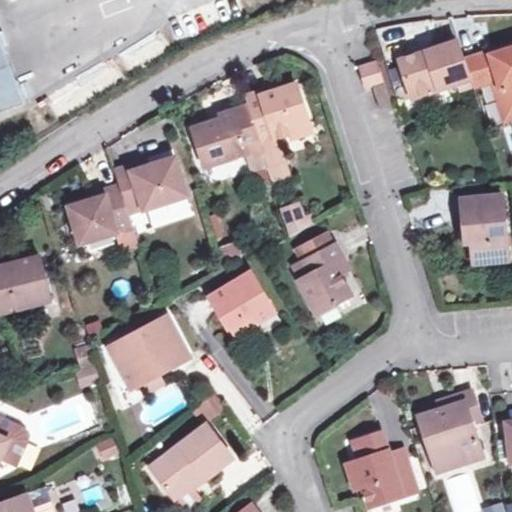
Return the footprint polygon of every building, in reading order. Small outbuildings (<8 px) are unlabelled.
[(32,0),(36,8),(53,0),(32,0)] [(0,121),(30,109),(0,30),(0,121)] [(426,53),(423,48),(399,56),(411,95),(469,77),(462,57),(456,38),(436,44),(438,50),(426,53)] [(436,44),(423,48),(426,53),(438,50),(436,44)] [(495,77),(509,117),(511,115),(511,45),(490,52),(488,49),(462,57),(469,77),(472,85),(490,79),(495,77)] [(357,67),(361,83),(380,77),(375,61),(357,67)] [(503,118),(509,117),(495,77),(490,79),(503,118)] [(376,103),(388,99),(381,80),(369,83),(376,103)] [(247,104),(266,162),(271,175),(287,169),(283,157),(286,155),(279,135),(310,124),(296,82),(263,93),(261,89),(244,94),(247,104)] [(266,162),(247,104),(234,107),(235,114),(221,118),(193,126),(204,164),(246,151),(251,167),(266,162)] [(220,111),(221,118),(235,114),(234,107),(220,111)] [(133,173),(131,165),(114,170),(120,187),(128,214),(143,208),(145,212),(188,198),(176,160),(148,168),(133,173)] [(146,161),(131,165),(133,173),(148,168),(146,161)] [(106,198),(92,202),(72,209),(83,244),(133,228),(128,214),(120,187),(104,192),(106,198)] [(90,196),(92,202),(106,198),(104,192),(90,196)] [(503,197),(449,201),(451,228),(458,228),(461,265),(509,262),(503,197)] [(332,259),(342,254),(335,242),(330,244),(324,233),(297,248),(303,259),(310,273),(301,278),(298,279),(317,314),(352,295),(340,274),(332,259)] [(350,268),(342,254),(332,259),(340,274),(350,268)] [(0,314),(2,314),(51,302),(40,257),(0,267),(0,314)] [(303,259),(294,264),(301,278),(310,273),(303,259)] [(252,270),(209,295),(229,328),(248,317),(261,320),(277,312),(252,270)] [(139,384),(159,374),(162,373),(159,369),(189,355),(169,317),(110,346),(131,387),(139,384)] [(164,383),(159,374),(139,384),(143,392),(164,383)] [(471,392),(446,399),(448,408),(440,410),(419,417),(435,472),(463,463),(461,454),(480,448),(471,422),(480,420),(471,392)] [(206,423),(226,410),(216,394),(195,408),(206,423)] [(438,401),(440,410),(448,408),(446,399),(438,401)] [(0,460),(0,459),(16,466),(27,441),(28,432),(22,426),(0,417),(0,460)] [(236,459),(208,423),(155,464),(155,472),(173,496),(179,498),(204,478),(207,481),(236,459)] [(393,462),(389,451),(382,430),(362,437),(367,457),(359,459),(347,463),(354,487),(363,485),(370,505),(417,491),(406,458),(393,462)] [(353,439),(359,459),(367,457),(362,437),(353,439)] [(97,444),(103,461),(119,455),(112,438),(97,444)] [(403,447),(389,451),(393,462),(406,458),(403,447)] [(461,454),(463,463),(482,457),(480,448),(461,454)] [(447,478),(452,511),(476,511),(470,474),(447,478)] [(34,511),(58,511),(49,486),(28,494),(28,495),(34,511)] [(0,511),(34,511),(28,495),(0,504),(0,511)]
